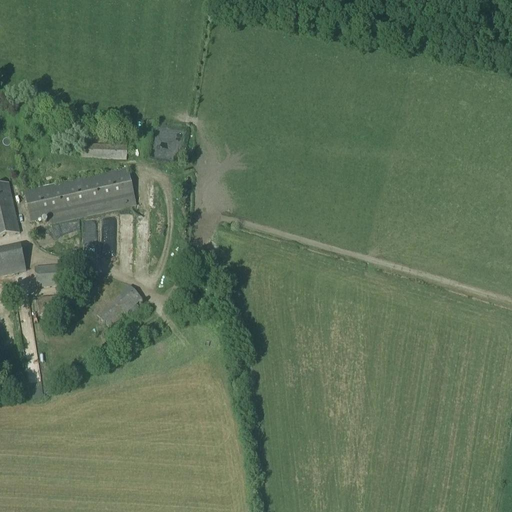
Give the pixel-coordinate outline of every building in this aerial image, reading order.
[(0,104),(8,105),(8,94),(0,93),(0,104)] [(111,160),(126,160),(127,148),(81,146),(81,158),(111,160)] [(128,170),(24,192),(31,224),(48,220),(49,227),(136,208),(128,170)] [(0,238),(19,234),(9,186),(0,187),(0,238)] [(146,186),(141,189),(147,199),(152,196),(146,186)] [(137,192),(143,203),(147,201),(141,190),(137,192)] [(119,217),(118,260),(127,260),(128,217),(119,217)] [(92,232),(93,224),(84,224),(83,232),(92,232)] [(93,234),(80,233),(79,246),(92,246),(93,234)] [(20,246),(0,250),(0,278),(26,273),(20,246)] [(62,267),(34,269),(36,290),(68,288),(67,273),(62,273),(62,267)] [(130,288),(97,317),(109,330),(130,312),(134,316),(139,312),(137,310),(138,309),(136,306),(142,301),(130,288)] [(58,298),(37,300),(39,321),(49,320),(49,317),(56,316),(56,319),(67,318),(66,315),(73,314),(72,301),(65,302),(58,302),(58,298)]
